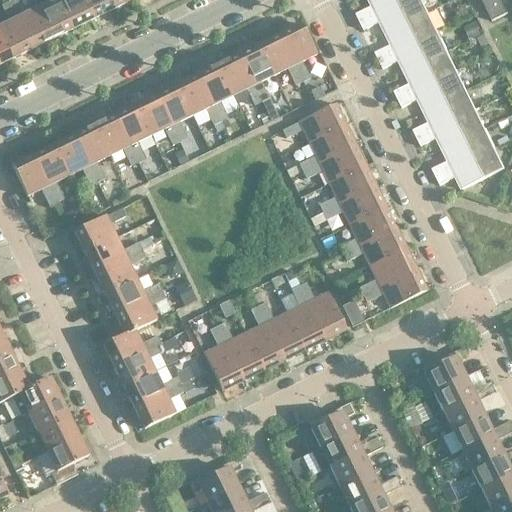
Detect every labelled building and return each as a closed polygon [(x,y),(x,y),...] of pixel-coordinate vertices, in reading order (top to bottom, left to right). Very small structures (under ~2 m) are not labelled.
[(15,0),(13,0),(7,3),(31,50),(51,40),(36,9),(23,16),(15,0)] [(72,30),(56,0),(36,0),(32,2),(36,9),(51,40),(72,30)] [(56,0),(72,30),(92,20),(82,0),(56,0)] [(113,10),(107,0),(82,0),(92,20),(113,10)] [(107,0),(113,10),(133,0),(107,0)] [(355,16),(359,23),(406,0),(367,0),(371,8),(355,16)] [(427,14),(420,0),(406,0),(359,23),(363,31),(379,23),(384,35),(427,14)] [(480,0),(491,22),(507,14),(499,0),(480,0)] [(31,50),(7,3),(0,7),(8,23),(0,26),(0,39),(10,60),(31,50)] [(437,33),(427,14),(384,35),(390,47),(374,54),(378,62),(437,33)] [(477,21),(464,27),(471,40),(483,34),(477,21)] [(315,56),(299,25),(278,36),(301,83),(309,79),(300,63),(315,56)] [(446,53),(437,33),(378,62),(382,70),(398,62),(403,74),(446,53)] [(484,35),(476,39),(481,49),(489,45),(484,35)] [(301,83),(278,36),(257,46),(273,77),(286,70),(294,87),(301,83)] [(0,65),(10,60),(0,39),(0,65)] [(273,77),(257,46),(237,56),(260,103),(268,99),(260,83),(273,77)] [(456,72),(446,53),(403,74),(409,85),(393,93),(397,101),(456,72)] [(260,103),(237,56),(217,66),(232,97),(245,90),(253,107),(260,103)] [(232,97),(217,66),(196,76),(219,123),(227,119),(219,103),(232,97)] [(465,92),(456,72),(397,101),(401,109),(417,101),(423,113),(465,92)] [(219,123),(196,76),(176,86),(191,117),(204,110),(212,127),(219,123)] [(191,117),(176,86),(155,96),(178,143),(186,140),(178,123),(191,117)] [(320,86),(310,91),(315,101),(325,96),(320,86)] [(475,111),(465,92),(423,113),(428,124),(412,132),(416,140),(475,111)] [(178,143),(155,96),(134,106),(150,137),(163,130),(171,147),(178,143)] [(345,126),(334,105),(297,123),(297,124),(281,132),(285,139),(301,131),(307,144),(345,126)] [(150,137),(134,106),(114,116),(137,163),(144,160),(136,144),(150,137)] [(271,106),(264,110),(270,122),(277,118),(271,106)] [(484,130),(475,111),(416,140),(420,148),(436,140),(441,151),(484,130)] [(137,163),(114,116),(93,126),(108,157),(122,151),(130,167),(137,163)] [(108,157),(93,126),(73,136),(96,184),(103,180),(95,164),(108,157)] [(355,147),(345,126),(307,144),(314,158),(298,166),(301,173),(355,147)] [(494,150),(484,130),(441,151),(447,163),(431,171),(435,179),(494,150)] [(96,184),(73,136),(52,146),(67,177),(81,171),(89,187),(96,184)] [(505,138),(496,143),(498,146),(507,142),(505,138)] [(67,177),(52,146),(32,156),(55,204),(62,200),(54,184),(67,177)] [(365,167),(355,147),(301,173),(305,180),(321,172),(327,185),(365,167)] [(504,170),(494,150),(435,179),(439,186),(455,178),(461,191),(504,170)] [(55,204),(32,156),(10,167),(26,198),(40,191),(48,207),(55,204)] [(375,188),(365,167),(327,185),(334,199),(318,207),(321,214),(375,188)] [(385,208),(375,188),(321,214),(325,221),(341,213),(348,227),(385,208)] [(395,229),(385,208),(348,227),(354,240),(338,248),(342,255),(395,229)] [(104,218),(104,217),(73,233),(83,254),(114,239),(108,226),(124,218),(120,210),(104,218)] [(405,249),(395,229),(342,255),(345,263),(361,255),(368,268),(405,249)] [(121,252),(114,239),(83,254),(93,275),(140,251),(137,244),(121,252)] [(415,270),(405,249),(368,268),(374,281),(358,289),(362,296),(415,270)] [(144,259),(140,251),(93,275),(103,295),(134,280),(128,267),(144,259)] [(175,261),(164,266),(168,275),(173,277),(181,273),(175,261)] [(426,291),(415,270),(362,296),(365,304),(381,296),(388,310),(426,291)] [(141,293),(134,280),(103,295),(113,316),(161,292),(157,285),(141,293)] [(185,281),(174,287),(183,307),(195,301),(185,281)] [(305,284),(297,288),(324,341),(345,331),(327,293),(313,300),(305,284)] [(324,341),(297,288),(290,291),(298,308),(285,314),(303,351),(324,341)] [(164,300),(161,292),(113,316),(123,336),(133,331),(133,332),(155,322),(148,308),(164,300)] [(258,294),(253,297),(258,307),(263,304),(258,294)] [(258,307),(256,308),(282,362),(303,351),(285,314),(272,321),(264,304),(263,304),(258,307)] [(354,305),(343,310),(351,328),(362,322),(354,305)] [(282,362),(256,308),(249,311),(257,328),(244,334),(263,371),(282,362)] [(223,324),(215,328),(242,382),(263,371),(244,334),(231,341),(223,324)] [(242,382),(215,328),(208,331),(216,348),(202,355),(221,392),(242,382)] [(133,331),(123,336),(102,346),(112,368),(160,345),(156,337),(140,345),(133,332),(133,331)] [(163,352),(160,345),(112,368),(122,388),(153,373),(147,360),(163,352)] [(422,373),(432,394),(464,378),(457,364),(466,359),(461,349),(452,354),(454,358),(422,373)] [(0,379),(18,370),(8,351),(0,354),(0,379)] [(27,389),(18,370),(0,379),(0,403),(17,395),(27,390),(27,389)] [(160,386),(153,373),(122,388),(132,409),(179,386),(176,378),(160,386)] [(471,393),(464,378),(432,394),(442,413),(473,397),(471,393)] [(48,379),(27,389),(27,390),(17,395),(27,414),(58,399),(48,379)] [(189,381),(179,386),(183,393),(184,395),(194,390),(189,381)] [(489,384),(480,388),(484,398),(494,394),(489,384)] [(183,393),(179,386),(132,409),(143,430),(174,415),(167,401),(183,393)] [(484,398),(480,388),(471,393),(473,397),(442,413),(451,432),(483,417),(476,402),(484,398)] [(68,418),(58,399),(27,414),(36,434),(68,418)] [(353,415),(348,405),(338,409),(340,414),(309,429),(319,449),(351,434),(344,419),(353,415)] [(411,405),(401,410),(409,428),(420,423),(411,405)] [(490,431),(483,417),(451,432),(461,452),(492,436),(490,431)] [(77,437),(68,418),(36,434),(46,453),(77,437)] [(511,431),(508,423),(499,427),(503,437),(511,432),(511,431)] [(503,437),(499,427),(490,431),(492,436),(461,452),(470,471),(502,456),(495,441),(503,437)] [(358,448),(351,434),(319,449),(310,453),(319,473),(328,468),(360,453),(358,448)] [(87,457),(77,437),(46,453),(55,473),(50,475),(55,486),(76,476),(71,465),(87,457)] [(376,439),(366,444),(371,454),(380,449),(376,439)] [(371,454),(366,444),(358,448),(360,453),(328,468),(338,488),(370,472),(363,458),(371,454)] [(15,454),(7,458),(13,469),(20,465),(15,454)] [(509,470),(502,456),(470,471),(480,491),(511,475),(509,470)] [(0,480),(9,476),(0,458),(0,499),(6,497),(0,484),(0,480)] [(239,470),(235,460),(225,465),(227,469),(196,484),(206,505),(238,489),(230,475),(239,470)] [(19,467),(13,470),(16,475),(22,472),(19,467)] [(511,468),(509,470),(511,475),(480,491),(489,510),(511,498),(511,468)] [(300,472),(293,476),(297,483),(304,479),(300,472)] [(377,487),(370,472),(338,488),(347,507),(379,492),(377,487)] [(395,478),(385,483),(390,492),(400,488),(395,478)] [(390,492),(385,483),(377,487),(379,492),(347,507),(349,511),(386,511),(389,511),(382,497),(390,492)] [(245,504),(238,489),(206,505),(209,511),(239,511),(247,508),(245,504)] [(453,492),(443,496),(447,505),(457,501),(453,492)] [(263,495),(253,499),(258,509),(267,505),(263,495)] [(511,511),(511,498),(489,510),(490,511),(511,511)] [(252,511),(258,509),(253,499),(245,504),(247,508),(239,511),(252,511)] [(311,502),(306,504),(309,511),(314,508),(311,502)]
